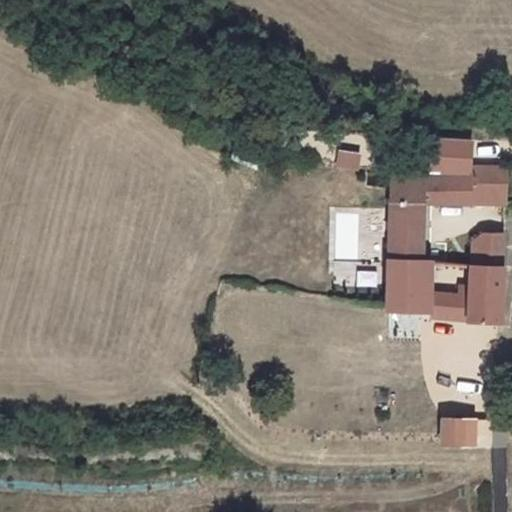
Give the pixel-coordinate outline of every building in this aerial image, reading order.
[(383,270),(409,273),(409,258),(409,212),(460,211),(490,211),(489,181),(459,181),(460,185),(383,184),(383,270)] [(459,250),(460,277),(492,280),(491,243),(467,244),(459,250)] [(492,280),(460,277),(461,304),(427,302),(427,274),(409,273),(383,270),(383,317),(492,329),(492,280)] [(269,317),(244,314),(243,324),(268,328),(269,317)] [(232,382),(216,378),(201,428),(218,433),(232,382)] [(453,430),(421,431),(420,456),(453,456),(453,430)]
